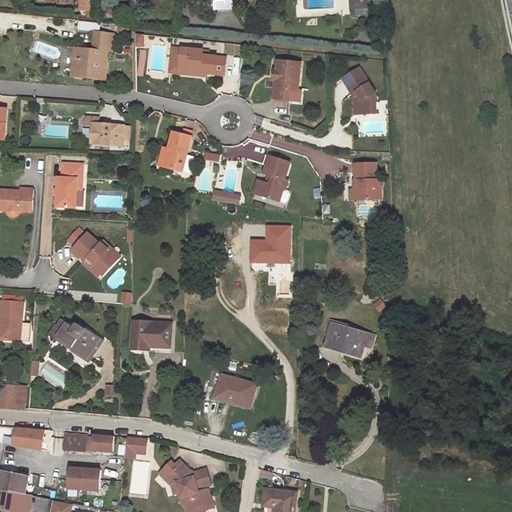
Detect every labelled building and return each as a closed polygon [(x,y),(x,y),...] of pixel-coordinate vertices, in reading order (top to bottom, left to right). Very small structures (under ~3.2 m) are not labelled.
[(78,0),(79,11),(91,10),(90,0),(78,0)] [(224,0),(229,10),(253,0),(224,0)] [(78,21),(77,29),(98,31),(99,24),(78,21)] [(76,59),(73,76),(106,80),(108,54),(113,54),(114,35),(96,33),(94,50),(83,49),(82,60),(76,59)] [(193,49),(183,47),(182,55),(192,56),(193,49)] [(227,59),(204,56),(205,50),(193,49),(192,56),(182,55),(180,73),(190,74),(190,71),(208,73),(215,74),(216,72),(225,73),(225,75),(237,76),(239,59),(227,58),(227,59)] [(282,72),(281,80),(277,80),(275,99),(291,101),(292,91),(299,92),(303,64),(279,61),(278,71),(282,72)] [(379,92),(357,70),(345,82),(357,94),(361,91),(363,94),(366,107),(371,110),(382,108),(379,92)] [(360,97),(364,112),(371,110),(366,107),(363,94),(361,91),(357,94),(360,97)] [(86,127),(92,127),(96,127),(97,123),(99,123),(100,119),(87,118),(86,127)] [(95,146),(123,149),(125,125),(99,123),(97,123),(96,127),(92,127),(91,142),(95,142),(95,146)] [(166,148),(162,166),(182,171),(191,136),(189,135),(191,130),(182,128),(181,134),(171,131),(167,148),(166,148)] [(274,177),(272,185),(268,184),(265,183),(261,192),(269,195),(270,199),(281,202),(285,204),(289,202),(291,194),(289,190),(287,190),(289,181),(286,179),(291,163),(271,157),(268,166),(266,174),(271,175),(274,177)] [(360,181),(361,188),(358,188),(359,200),(379,200),(380,200),(379,180),(378,180),(377,164),(356,164),(357,173),(357,181),(360,181)] [(60,180),(59,192),(59,196),(58,209),(76,210),(78,191),(78,182),(83,182),(84,166),(65,165),(63,180),(60,180)] [(261,192),(265,183),(259,181),(255,194),(270,199),(269,195),(261,192)] [(21,193),(0,192),(0,195),(0,212),(7,213),(8,215),(9,217),(11,218),(13,219),(16,218),(18,217),(20,215),(20,214),(32,214),(33,194),(21,193)] [(359,218),(379,218),(379,207),(369,207),(369,204),(359,204),(359,218)] [(266,226),(266,241),(251,241),(251,262),(290,263),(290,242),(290,227),(266,226)] [(89,260),(96,266),(93,269),(101,276),(102,275),(110,266),(112,268),(119,260),(109,252),(111,249),(103,242),(100,246),(88,236),(87,238),(80,231),(69,243),(76,249),(74,252),(82,259),(86,263),(89,260)] [(121,258),(111,249),(109,252),(119,260),(121,258)] [(72,254),(80,261),(82,259),(74,252),(72,254)] [(84,265),(91,271),(99,278),(101,276),(93,269),(96,266),(89,260),(86,263),(84,265)] [(110,266),(102,275),(105,277),(112,268),(110,266)] [(125,293),(125,304),(133,305),(133,293),(125,293)] [(21,343),(23,303),(1,302),(0,319),(0,325),(3,326),(2,342),(21,343)] [(173,324),(136,322),(135,349),(146,349),(147,346),(173,348),(173,324)] [(363,354),(369,331),(333,322),(328,343),(342,347),(342,349),(363,354)] [(76,329),(68,323),(59,338),(75,348),(73,350),(88,359),(99,344),(92,338),(95,334),(86,328),(85,330),(78,326),(76,329)] [(105,340),(95,334),(92,338),(99,344),(88,359),(91,361),(105,340)] [(59,338),(57,340),(73,350),(75,348),(59,338)] [(257,387),(223,378),(216,398),(231,402),(230,405),(250,410),(257,387)] [(26,390),(1,388),(0,410),(24,410),(26,390)] [(14,448),(42,452),(45,431),(17,428),(16,439),(14,446),(14,448)] [(67,448),(87,450),(88,434),(69,433),(67,448)] [(94,435),(93,451),(113,452),(114,437),(94,435)] [(6,437),(5,444),(14,446),(16,439),(6,437)] [(147,455),(147,437),(125,437),(125,458),(135,458),(135,454),(147,455)] [(129,493),(146,495),(150,462),(133,460),(129,493)] [(180,495),(183,507),(185,506),(186,511),(204,511),(205,511),(214,509),(209,490),(198,493),(197,491),(211,487),(206,472),(193,475),(192,474),(186,476),(183,474),(187,470),(179,462),(174,468),(170,465),(162,474),(169,481),(172,489),(174,497),(180,495)] [(86,469),(70,468),(68,488),(84,489),(86,469)] [(86,469),(84,489),(99,491),(101,470),(86,469)] [(29,476),(1,470),(0,473),(0,489),(25,495),(29,476)] [(159,477),(172,489),(169,481),(162,474),(159,477)] [(293,511),(296,494),(265,490),(263,505),(274,507),(273,511),(293,511)] [(29,511),(33,497),(0,491),(0,509),(13,511),(29,511)] [(71,511),(73,506),(54,503),(52,511),(71,511)]
